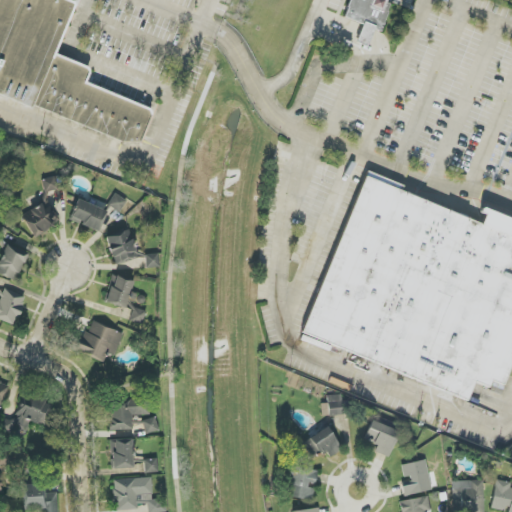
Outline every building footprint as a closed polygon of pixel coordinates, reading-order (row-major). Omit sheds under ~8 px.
[(0,0),(0,91),(135,150),(154,106),(50,62),(75,4),(66,0),(0,0)] [(378,32),(388,4),(377,0),(349,0),(343,18),(361,25),(354,43),(366,47),(372,30),(378,32)] [(24,211),(28,232),(54,227),(48,191),(65,189),(62,176),(41,179),(46,207),(24,211)] [(511,353),(511,223),(480,210),(478,225),(363,178),(299,333),(464,402),(473,382),(485,387),(489,379),(500,383),(511,353)] [(120,213),(126,201),(114,194),(107,206),(120,213)] [(69,220),(98,232),(107,211),(78,199),(69,220)] [(112,263),(136,259),(131,232),(108,236),(112,263)] [(29,252),(6,243),(0,257),(0,274),(16,282),(29,252)] [(145,255),(146,268),(159,268),(158,254),(145,255)] [(136,293),(130,292),(133,281),(112,276),(105,302),(132,309),(136,293)] [(0,319),(16,325),(25,296),(4,289),(3,291),(0,290),(0,295),(0,296),(0,319)] [(146,312),(134,308),(129,320),(142,324),(146,312)] [(123,335),(90,321),(78,351),(104,362),(108,354),(114,356),(123,335)] [(0,407),(9,385),(0,382),(0,407)] [(327,403),(320,404),(322,417),(343,414),(340,394),(326,396),(327,403)] [(48,427),(56,407),(31,397),(28,404),(19,401),(12,422),(5,419),(1,430),(12,434),(14,428),(27,432),(31,421),(48,427)] [(110,431),(133,429),(132,416),(148,415),(148,399),(108,400),(110,431)] [(142,421),(146,435),(159,430),(154,417),(142,421)] [(399,432),(372,421),(364,440),(377,445),(375,452),(388,458),(399,432)] [(310,457),(337,445),(329,428),(302,441),(310,457)] [(110,440),(111,469),(133,468),(131,439),(110,440)] [(0,465),(9,466),(10,452),(0,451),(0,465)] [(158,472),(157,459),(144,460),(145,473),(158,472)] [(401,465),(405,482),(400,483),(404,496),(433,490),(425,459),(401,465)] [(318,470),(289,465),(284,495),(312,500),(314,486),(315,486),(318,470)] [(164,511),(164,499),(152,499),(151,478),(113,479),(114,511),(138,511),(138,504),(147,504),(147,511),(164,511)] [(483,511),(483,480),(451,481),(452,511),(483,511)] [(511,511),(511,488),(510,488),(511,483),(496,480),(490,508),(507,511),(506,511),(511,511)] [(22,511),(42,510),(42,511),(57,511),(57,493),(43,493),(43,484),(21,485),(22,511)] [(399,501),(400,511),(429,511),(427,496),(399,501)]
